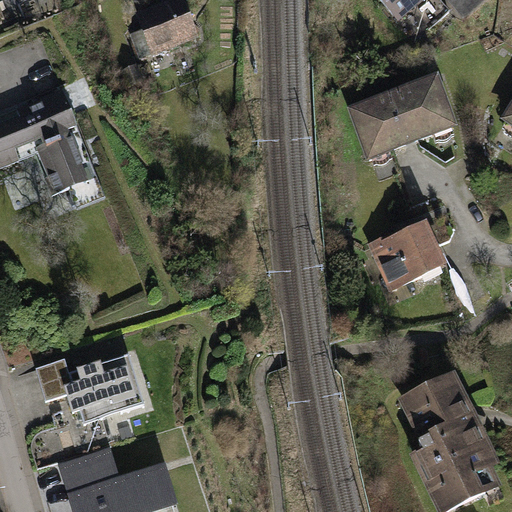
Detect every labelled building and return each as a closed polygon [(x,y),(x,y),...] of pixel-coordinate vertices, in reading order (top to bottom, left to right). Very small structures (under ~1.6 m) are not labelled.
[(181,0),(179,0),(137,16),(152,57),(197,41),(181,0)] [(426,0),(381,0),(399,22),(426,0)] [(451,0),(466,15),(482,0),(451,0)] [(438,81),(352,110),(370,165),(457,136),(438,81)] [(17,123),(0,129),(0,181),(8,179),(19,211),(91,186),(59,95),(13,111),(17,123)] [(428,227),(374,249),(394,299),(448,278),(428,227)] [(67,368),(35,377),(44,408),(65,402),(77,445),(108,437),(104,422),(140,412),(128,369),(71,385),(67,368)] [(458,380),(403,405),(421,447),(407,453),(433,511),(461,511),(508,491),(458,380)] [(106,454),(56,468),(67,511),(168,511),(159,477),(116,489),(106,454)]
